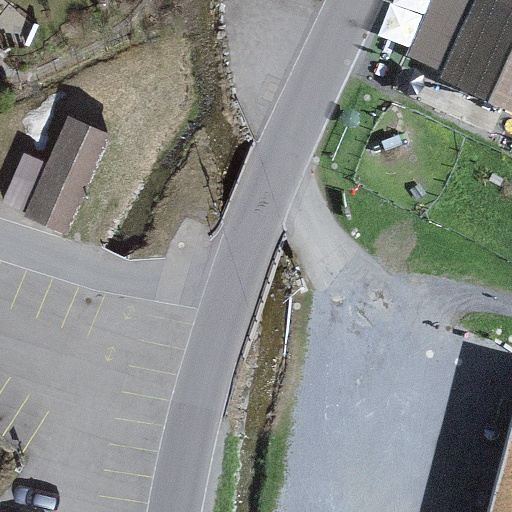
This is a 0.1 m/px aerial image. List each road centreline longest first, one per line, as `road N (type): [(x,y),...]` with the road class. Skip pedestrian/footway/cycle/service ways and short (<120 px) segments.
road 1 (secondary): [(355,0),(245,232),(214,334)]
road 2 (residential): [(214,334),(0,241)]
road 3 (secondary): [(214,334),(171,511)]
